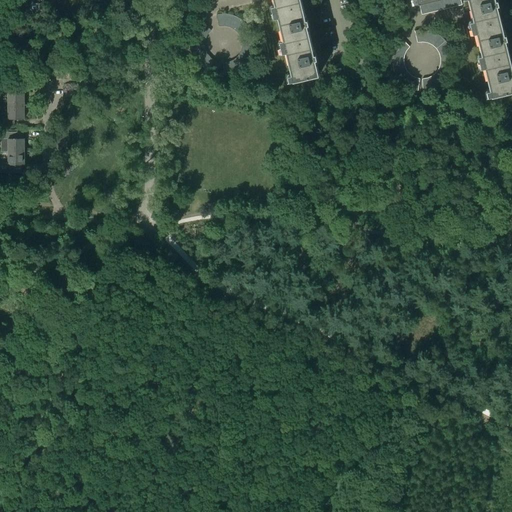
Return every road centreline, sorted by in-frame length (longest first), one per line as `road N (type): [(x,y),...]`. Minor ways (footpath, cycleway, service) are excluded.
road 1 (residential): [(465,10),(402,27),(375,60),(355,67),(332,0)]
road 2 (unclassified): [(126,225),(59,212),(46,178),(45,86)]
road 3 (unclassified): [(126,225),(145,222),(149,82)]
